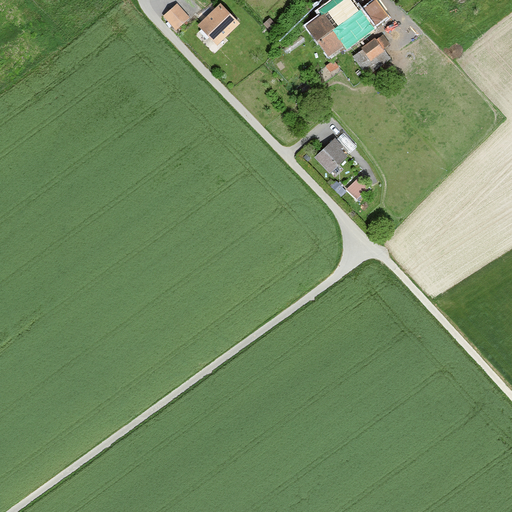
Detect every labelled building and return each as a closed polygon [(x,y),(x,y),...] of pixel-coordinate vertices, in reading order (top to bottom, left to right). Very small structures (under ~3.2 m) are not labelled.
[(361,12),(352,0),(331,0),(318,10),(321,14),(305,26),(328,57),(344,46),(346,49),(374,30),(372,27),(361,12)] [(361,12),(372,27),(386,17),(376,2),(361,12)] [(190,16),(178,4),(163,19),(176,31),(190,16)] [(237,21),(220,4),(200,25),(217,42),(237,21)] [(270,18),(264,23),(271,31),(277,26),(270,18)] [(384,51),(375,38),(362,47),(371,60),(384,51)] [(334,59),(325,65),(330,71),(338,65),(334,59)] [(335,138),(314,158),(328,172),(346,156),(340,150),(344,147),(335,138)] [(357,179),(348,186),(356,196),(365,188),(357,179)]
